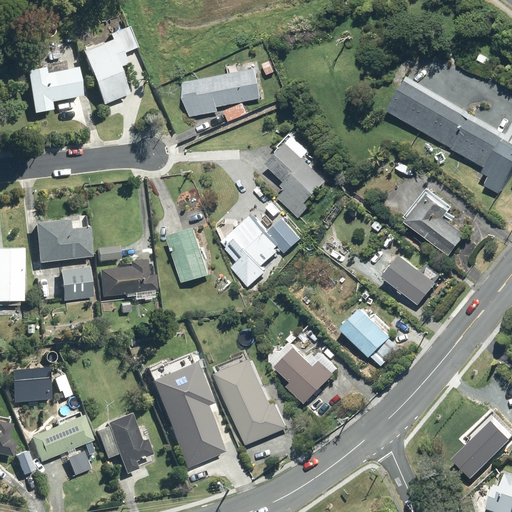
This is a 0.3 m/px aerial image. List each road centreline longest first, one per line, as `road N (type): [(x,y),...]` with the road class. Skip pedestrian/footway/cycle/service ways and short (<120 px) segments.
road 1 (primary): [(375,433),(511,275)]
road 2 (residential): [(0,176),(156,157)]
road 3 (primary): [(250,511),(321,475),(375,433)]
